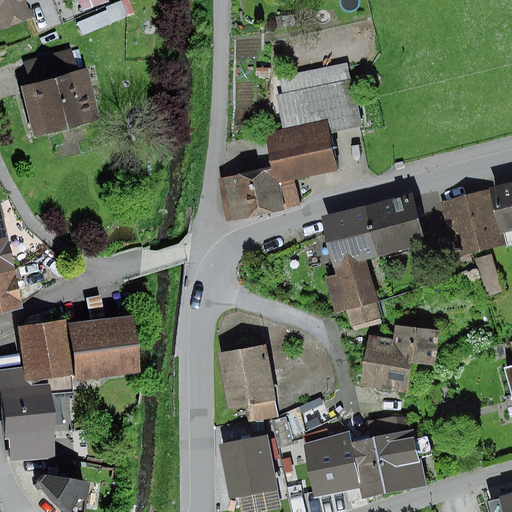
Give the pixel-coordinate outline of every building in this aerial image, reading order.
[(0,0),(0,29),(33,17),(27,1),(29,0),(0,0)] [(107,0),(78,0),(83,11),(108,2),(107,0)] [(108,11),(78,24),(84,36),(136,13),(130,0),(125,0),(107,8),(108,11)] [(294,16),(276,18),(277,27),(295,25),(294,16)] [(24,63),(30,86),(77,75),(71,50),(24,63)] [(275,95),(282,129),(328,120),(330,132),(360,126),(347,63),(279,77),(282,94),(275,95)] [(30,86),(23,88),(35,135),(99,119),(87,72),(77,75),(30,86)] [(282,129),(263,133),(270,169),(220,179),(228,221),(298,207),(293,180),(337,171),(330,132),(328,120),(282,129)] [(511,184),(493,189),(507,246),(511,245),(511,184)] [(488,190),(441,203),(456,258),(503,244),(488,190)] [(412,194),(369,205),(382,255),(425,244),(412,194)] [(0,274),(15,271),(0,201),(0,274)] [(369,205),(320,218),(335,275),(326,277),(335,312),(345,309),(376,302),(366,260),(382,255),(369,205)] [(491,255),(475,260),(486,296),(503,291),(491,255)] [(0,313),(24,308),(15,271),(0,274),(0,313)] [(376,302),(345,309),(349,326),(380,318),(376,302)] [(133,317),(72,324),(78,379),(139,372),(133,317)] [(65,321),(20,327),(25,368),(0,370),(0,393),(5,440),(11,440),(11,462),(54,458),(51,394),(73,393),(65,321)] [(393,340),(369,336),(362,384),(406,391),(410,362),(434,366),(439,331),(395,325),(393,340)] [(265,347),(219,354),(228,408),(247,405),(250,421),(277,417),(265,347)] [(320,398),(300,407),(303,413),(323,404),(320,398)] [(415,425),(413,412),(370,418),(372,431),(415,425)] [(286,418),(272,421),(278,447),(293,444),(286,418)] [(317,418),(305,424),(308,431),(320,425),(317,418)] [(360,488),(351,442),(350,431),(328,437),(326,429),(303,436),(315,498),(360,488)] [(415,430),(375,438),(386,493),(425,485),(419,458),(431,456),(427,437),(417,439),(415,430)] [(267,435),(219,445),(229,498),(239,497),(277,489),(267,435)] [(386,493),(375,438),(351,442),(360,488),(362,498),(386,493)] [(85,511),(89,482),(45,475),(38,484),(52,504),(62,511),(85,511)] [(277,489),(239,497),(241,511),(267,511),(281,509),(277,489)] [(511,511),(511,496),(488,503),(490,511),(511,511)]
